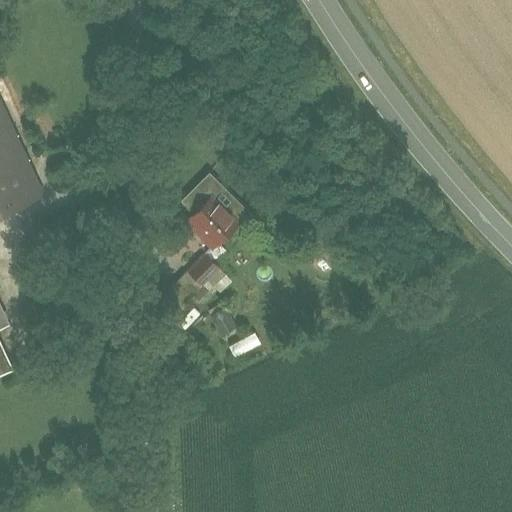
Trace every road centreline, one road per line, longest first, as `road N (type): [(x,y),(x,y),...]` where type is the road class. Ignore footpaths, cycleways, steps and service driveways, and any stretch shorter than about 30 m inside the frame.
road 1 (track): [(158,511),(128,0)]
road 2 (tertiary): [(323,0),(394,111),(511,245)]
